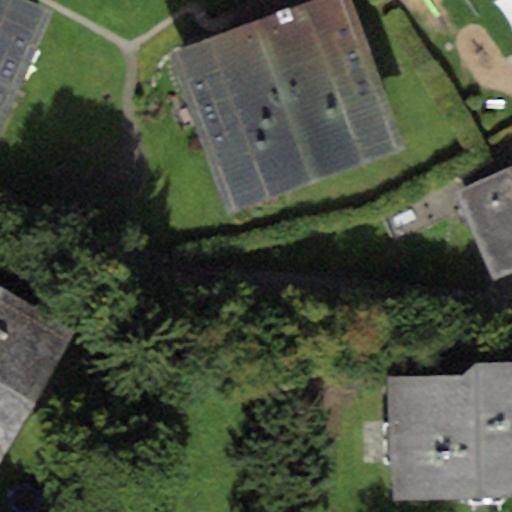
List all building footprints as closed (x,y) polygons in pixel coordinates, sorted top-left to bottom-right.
[(347,1),(170,57),(223,223),(400,167),(347,1)] [(0,141),(49,26),(0,5),(0,141)] [(511,173),(463,192),(499,286),(511,281),(511,173)] [(0,481),(77,344),(0,300),(0,481)] [(475,384),(396,387),(396,505),(511,503),(511,371),(486,371),(475,384)]
